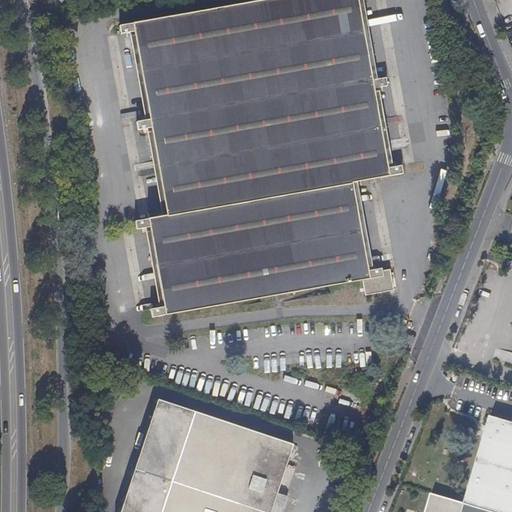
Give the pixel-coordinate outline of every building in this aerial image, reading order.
[(387,167),(373,88),(386,86),(385,78),(371,80),(356,0),(268,0),(119,27),(121,34),(133,32),(149,120),(136,122),(138,131),(151,129),(167,216),(134,222),(136,232),(150,229),(164,307),(151,309),(152,319),(362,281),(365,296),(392,291),(389,270),(381,272),(381,269),(368,271),(352,183),(403,174),(402,165),(387,167)] [(505,265),(507,258),(492,251),(489,260),(505,265)] [(273,511),(295,447),(159,402),(122,511),(273,511)] [(494,511),(511,511),(511,421),(511,422),(491,416),(465,504),(494,511)] [(494,511),(465,504),(432,494),(426,511),(494,511)]
